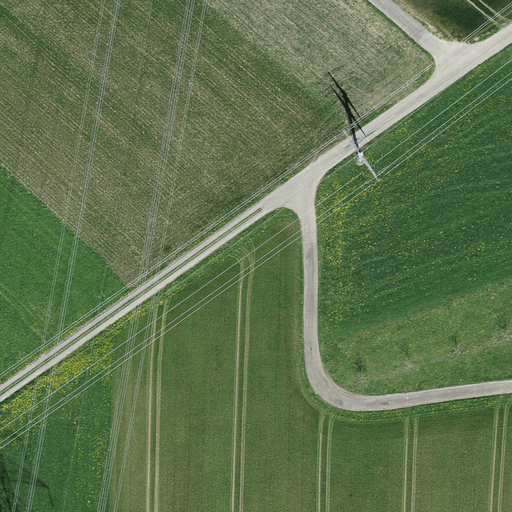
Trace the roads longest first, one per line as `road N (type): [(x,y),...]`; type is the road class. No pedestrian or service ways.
road 1 (track): [(0,393),(511,28)]
road 2 (track): [(297,186),(308,223),(311,349),(326,391),(364,403),(511,387)]
